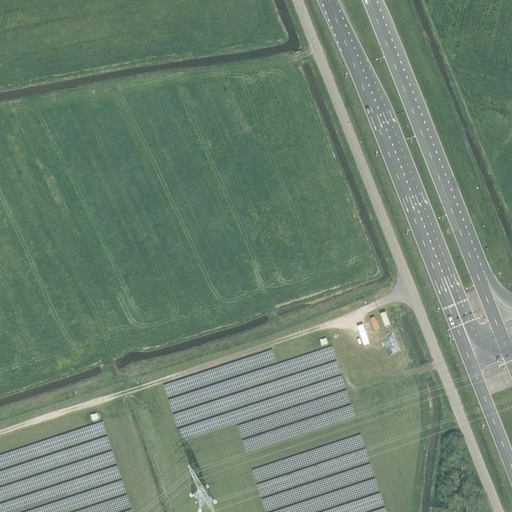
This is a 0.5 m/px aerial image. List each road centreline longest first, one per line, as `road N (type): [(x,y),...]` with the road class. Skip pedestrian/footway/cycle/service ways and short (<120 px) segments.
road 1 (unclassified): [(498,511),(296,0)]
road 2 (primary): [(327,0),(467,355)]
road 3 (primary): [(476,272),(368,0)]
road 4 (primary): [(467,355),(511,470)]
